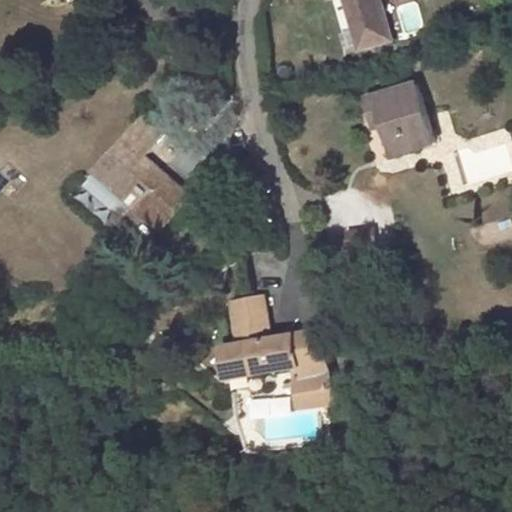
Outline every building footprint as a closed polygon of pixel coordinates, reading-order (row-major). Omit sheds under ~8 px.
[(398,29),(391,0),(353,0),(363,44),(399,37),(398,29)] [(428,75),(374,90),(379,115),(393,112),(402,151),(444,139),(428,75)] [(154,106),(143,117),(147,121),(169,142),(179,130),(154,106)] [(147,121),(136,134),(157,153),(169,142),(147,121)] [(384,161),(395,158),(389,132),(377,135),(384,161)] [(136,134),(106,166),(167,225),(198,191),(157,153),(136,134)] [(262,379),(296,373),(303,417),(344,411),(328,336),(280,343),(272,300),(246,304),(252,351),(236,354),(240,379),(261,375),(262,379)]
